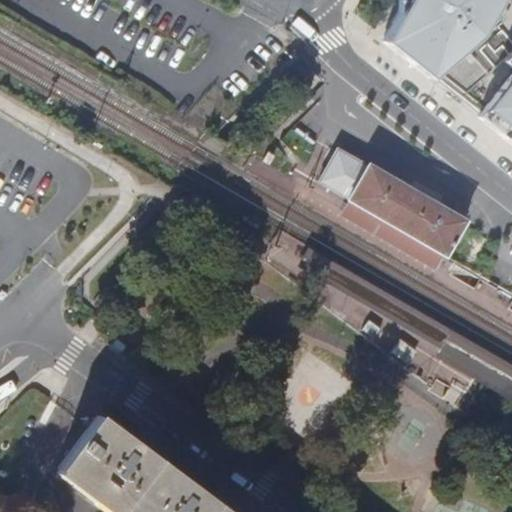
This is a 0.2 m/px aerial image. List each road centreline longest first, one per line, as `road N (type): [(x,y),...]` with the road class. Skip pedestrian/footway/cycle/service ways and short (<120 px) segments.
road 1 (residential): [(9,317),(33,320),(300,511)]
road 2 (residential): [(511,201),(351,71),(312,1)]
